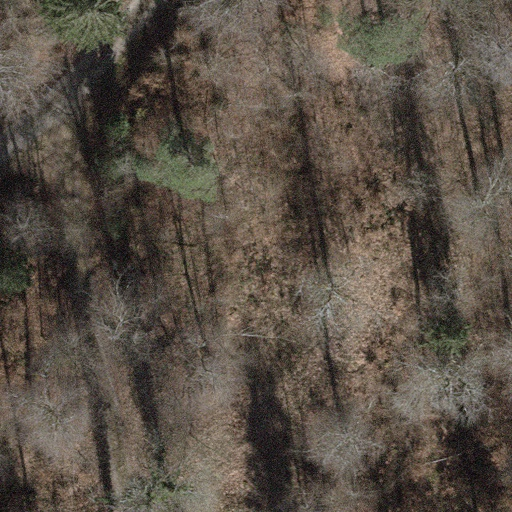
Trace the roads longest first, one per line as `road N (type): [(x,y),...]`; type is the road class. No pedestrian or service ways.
road 1 (track): [(130,511),(60,125)]
road 2 (track): [(158,0),(60,125),(0,161)]
